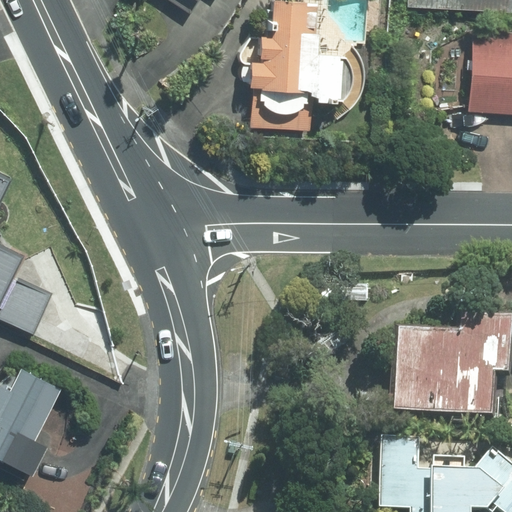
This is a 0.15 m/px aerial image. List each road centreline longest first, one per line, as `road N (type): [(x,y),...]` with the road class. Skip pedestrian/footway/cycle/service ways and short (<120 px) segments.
road 1 (tertiary): [(145,224),(511,221)]
road 2 (secondary): [(158,511),(184,428),(188,383),(171,296),(145,224)]
road 3 (secondary): [(145,224),(38,0)]
